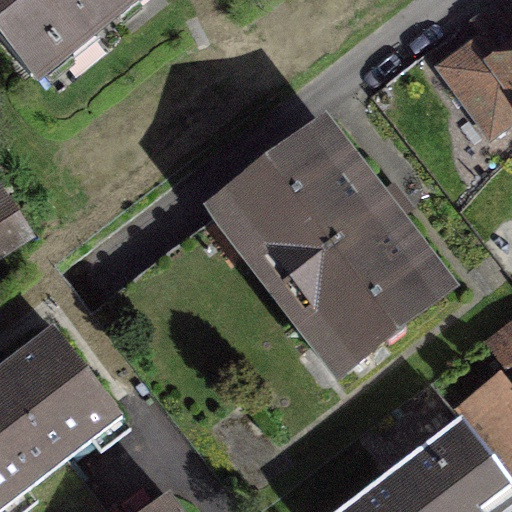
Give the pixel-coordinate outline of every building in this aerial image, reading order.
[(124,0),(0,0),(0,40),(30,77),(124,0)] [(486,37),(443,69),(491,136),(511,120),(511,58),(505,63),(486,37)] [(311,141),(226,207),(350,365),(435,299),(413,270),(423,262),(346,163),(335,171),(311,141)] [(0,207),(0,246),(18,235),(0,207)] [(511,328),(488,345),(506,371),(511,366),(511,328)] [(53,332),(0,372),(0,511),(19,498),(29,511),(51,511),(86,486),(66,460),(120,419),(53,332)] [(511,511),(511,488),(461,422),(344,511),(511,511)] [(179,511),(169,498),(149,511),(105,511),(86,486),(51,511),(179,511)]
